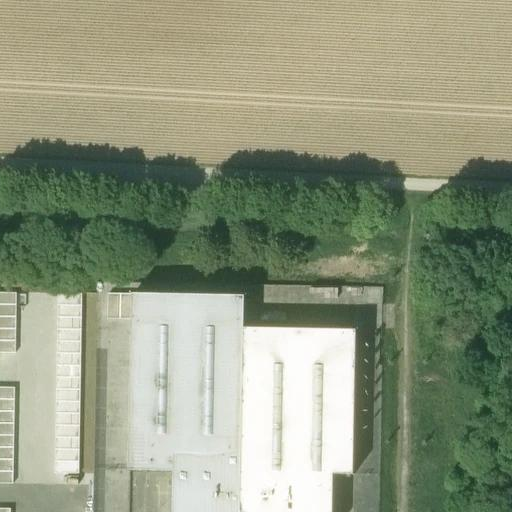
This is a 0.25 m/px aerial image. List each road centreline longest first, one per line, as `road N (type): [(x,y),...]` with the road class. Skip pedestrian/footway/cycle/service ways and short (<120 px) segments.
road 1 (track): [(511,193),(0,164)]
road 2 (track): [(397,511),(410,188)]
